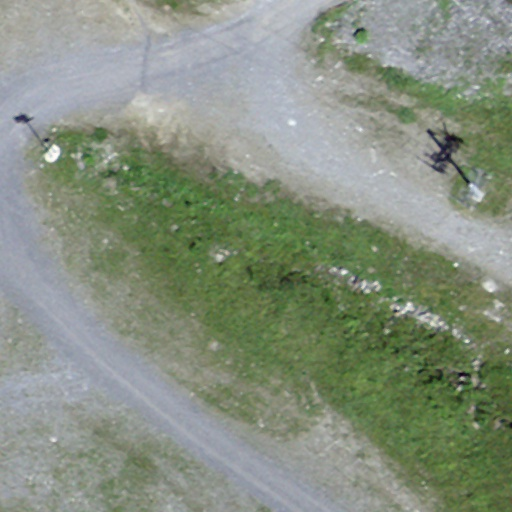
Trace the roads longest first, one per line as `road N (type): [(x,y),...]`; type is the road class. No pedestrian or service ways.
road 1 (track): [(0,194),(45,266),(269,419),(372,511)]
road 2 (track): [(230,47),(230,87),(251,117),(511,257)]
road 3 (track): [(301,0),(230,47),(65,96),(0,135)]
